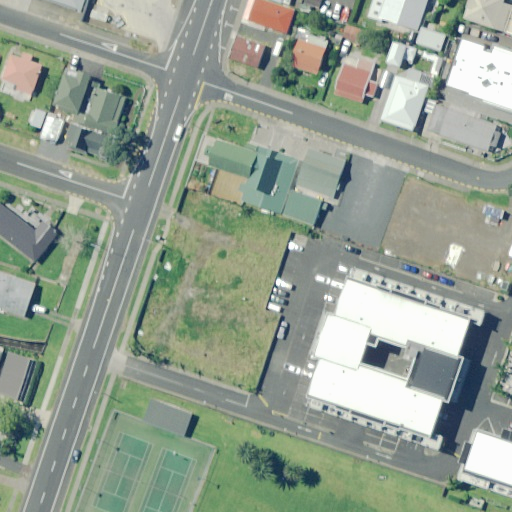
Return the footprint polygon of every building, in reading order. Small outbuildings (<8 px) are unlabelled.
[(51,0),(81,10),(84,0),(51,0)] [(427,0),(384,0),(378,17),(417,31),(423,13),(427,0)] [(506,32),(511,13),(511,5),(503,3),(504,0),(469,0),(463,18),(506,32)] [(362,31),(346,25),(342,37),(358,42),(362,31)] [(445,35),(422,28),(416,43),(440,51),(445,35)] [(328,41),(301,32),(294,53),(297,54),(293,66),(317,74),(328,41)] [(266,47),(237,36),(229,58),(257,69),(266,47)] [(450,86),(470,93),(469,95),(485,100),(484,103),(511,111),(511,51),(496,47),(494,54),(485,51),(486,46),(465,39),(450,86)] [(416,49),(394,42),(388,63),(401,67),(403,59),(412,62),(416,49)] [(24,93),(32,96),(42,66),(30,61),(32,56),(23,53),(21,59),(9,55),(1,79),(18,85),(14,97),(22,100),(24,93)] [(357,68),(344,65),(335,95),(362,103),(364,95),(373,98),(377,84),(369,82),(375,62),(360,58),(357,68)] [(76,110),(80,111),(92,76),(80,72),(78,79),(64,74),(54,104),(65,108),(64,112),(74,116),(76,110)] [(395,75),(380,119),(413,131),(428,86),(395,75)] [(98,89),(90,117),(76,113),(74,120),(115,132),(126,98),(98,89)] [(436,104),(427,130),(488,151),(497,125),(436,104)] [(46,113),(33,109),(28,124),(41,128),(46,113)] [(83,151),(90,132),(71,125),(64,144),(83,151)] [(90,132),(83,151),(110,161),(117,142),(90,132)] [(247,149),(218,139),(209,166),(216,168),(208,189),(281,213),(299,159),(249,142),(247,149)] [(345,161),(308,148),(296,186),(333,198),(345,161)] [(322,200),(291,190),(283,215),(313,225),(322,200)] [(0,203),(0,235),(37,262),(59,232),(45,221),(37,231),(0,203)] [(467,360),(460,357),(472,322),(482,326),(487,313),(354,269),(352,278),(339,317),(331,314),(326,313),(312,356),(317,358),(323,360),(310,397),(307,407),(441,451),(445,439),(435,435),(446,402),(452,404),(467,360)] [(36,284),(0,272),(0,308),(25,317),(36,284)] [(31,361),(8,353),(0,379),(0,394),(18,401),(31,361)] [(192,414),(152,398),(143,421),(184,437),(192,414)] [(511,442),(480,432),(475,430),(458,480),(511,497),(511,442)]
